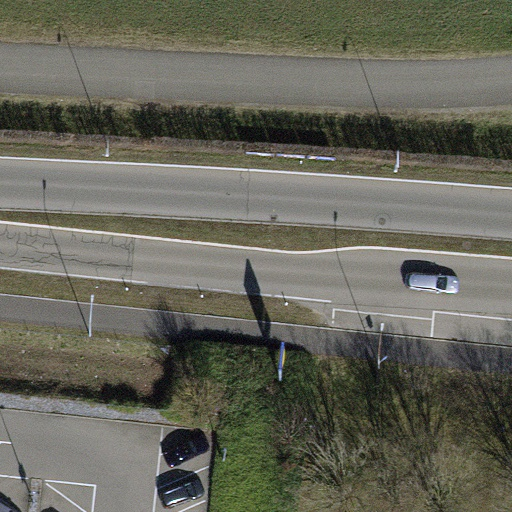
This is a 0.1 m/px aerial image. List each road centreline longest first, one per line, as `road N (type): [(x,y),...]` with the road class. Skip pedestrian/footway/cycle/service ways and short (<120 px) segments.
road 1 (secondary): [(0,245),(286,275),(511,286)]
road 2 (secondary): [(511,214),(0,184)]
